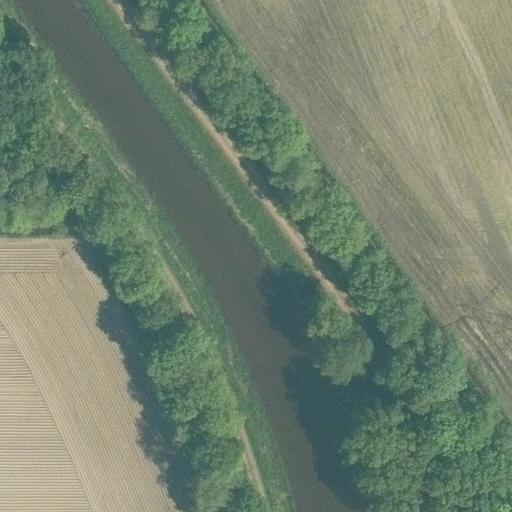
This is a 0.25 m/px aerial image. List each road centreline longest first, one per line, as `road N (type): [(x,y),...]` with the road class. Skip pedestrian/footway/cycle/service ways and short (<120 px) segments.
road 1 (track): [(115,0),(342,311),(396,430),(404,511)]
road 2 (unknown): [(56,210),(155,347),(201,511)]
